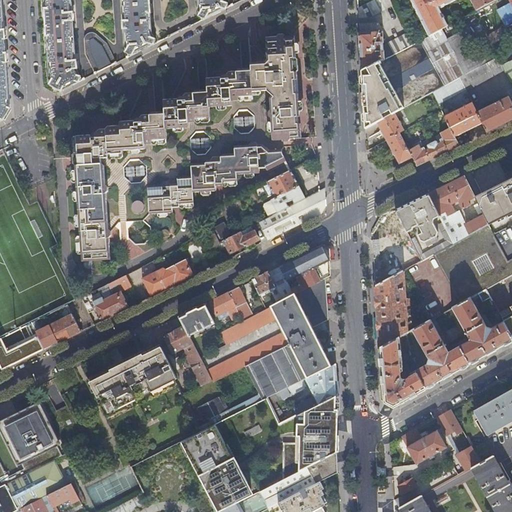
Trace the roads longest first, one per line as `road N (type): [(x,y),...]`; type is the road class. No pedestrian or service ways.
road 1 (tertiary): [(0,386),(346,215)]
road 2 (residential): [(276,0),(31,121)]
road 3 (secondary): [(363,435),(346,215)]
road 4 (secondary): [(346,215),(338,0)]
road 5 (tertiary): [(346,215),(511,134)]
road 6 (residential): [(511,359),(363,435)]
road 7 (residential): [(31,121),(22,0)]
